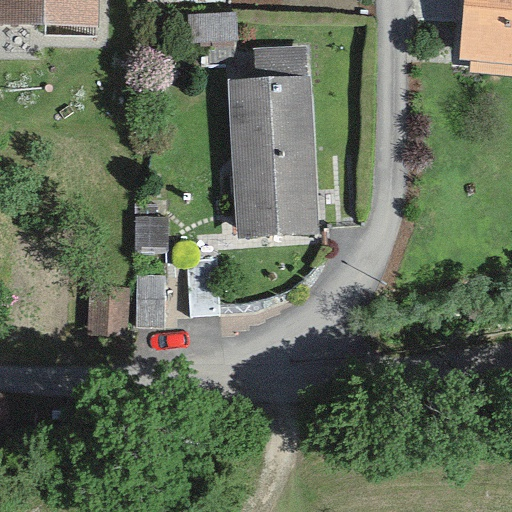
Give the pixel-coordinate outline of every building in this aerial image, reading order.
[(0,0),(0,36),(94,34),(93,0),(0,0)] [(511,72),(511,0),(465,0),(459,67),(511,72)] [(311,83),(227,86),(232,247),(317,244),(311,83)] [(119,340),(124,294),(87,290),(82,336),(119,340)] [(0,403),(0,452),(13,451),(7,403),(0,403)]
